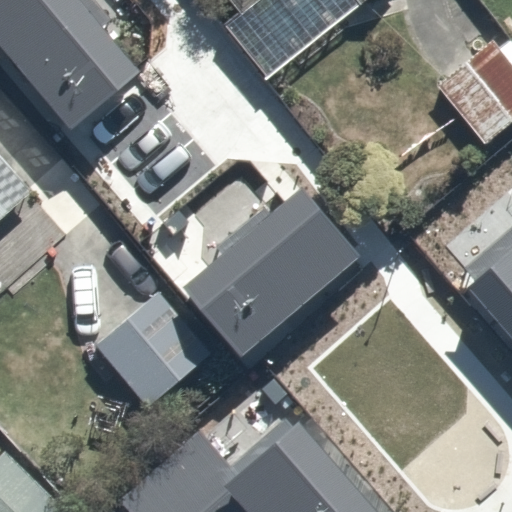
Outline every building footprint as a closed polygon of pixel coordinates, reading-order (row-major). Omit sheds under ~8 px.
[(0,0),(0,55),(69,141),(165,65),(112,0),(0,0)] [(511,38),(502,26),(424,87),(476,154),(511,125),(511,38)] [(388,145),(311,146),(312,200),(389,199),(388,145)] [(327,275),(288,237),(226,301),(265,339),(327,275)] [(149,286),(76,346),(128,409),(201,350),(149,286)] [(0,444),(0,511),(54,511),(65,501),(0,444)] [(277,452),(221,511),(295,511),(317,489),(277,452)] [(451,511),(511,511),(511,476),(503,466),(451,511)]
